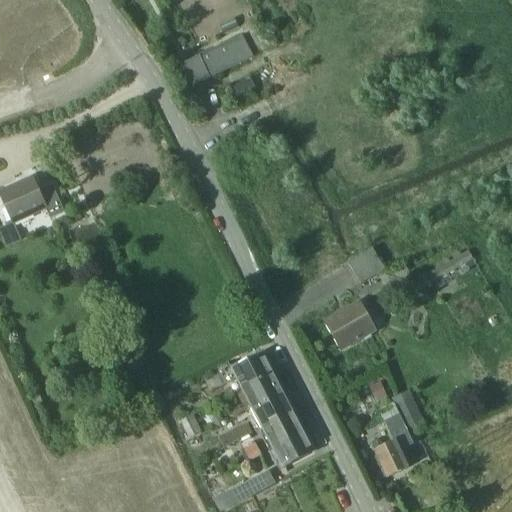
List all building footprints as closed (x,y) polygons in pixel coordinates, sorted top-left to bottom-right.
[(191,87),(253,58),(242,36),(180,65),(191,87)] [(41,196),(32,177),(0,191),(0,196),(13,225),(45,210),(50,219),(64,213),(54,190),(41,196)] [(347,264),(360,286),(384,271),(371,249),(347,264)] [(473,261),(468,252),(461,256),(459,253),(451,257),(453,261),(450,262),(448,259),(440,264),(442,267),(411,285),(417,293),(473,261)] [(340,351),(375,331),(374,329),(375,325),(371,318),(367,317),(359,303),(324,323),(340,351)] [(241,390),(273,374),(269,367),(270,363),(267,357),(263,356),(262,354),(231,370),(241,390)] [(251,410),(283,393),(273,374),(241,390),(251,410)] [(379,384),(369,388),(375,403),(385,398),(379,384)] [(393,399),(411,437),(427,429),(409,391),(393,399)] [(262,430),(293,413),(283,393),(251,410),(262,430)] [(414,462),(408,448),(413,445),(394,406),(380,414),(393,442),(379,448),(376,441),(370,444),(374,451),(373,451),(386,479),(408,469),(406,466),(414,462)] [(272,449),(303,433),(293,413),(262,430),(272,449)] [(192,415),(180,420),(188,437),(200,432),(192,415)] [(247,426),(233,433),(238,442),(252,435),(247,426)] [(303,433),(272,449),(283,470),(314,453),(313,452),(314,448),(310,442),(307,440),(303,433)] [(199,460),(211,455),(203,438),(191,443),(199,460)] [(254,444),(243,450),(249,461),(260,455),(254,444)] [(269,473),(251,482),(257,493),(275,484),(269,473)] [(426,510),(441,504),(437,495),(422,501),(426,510)]
